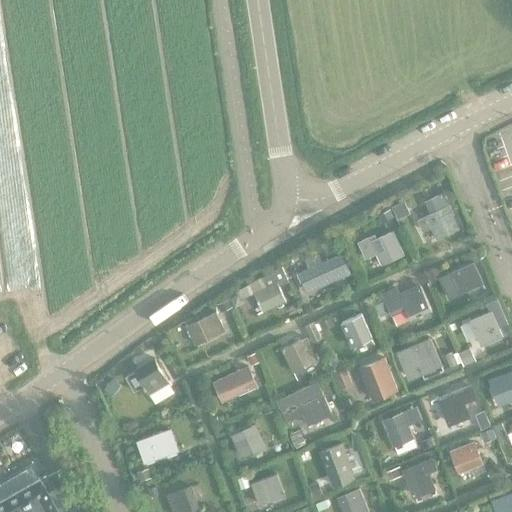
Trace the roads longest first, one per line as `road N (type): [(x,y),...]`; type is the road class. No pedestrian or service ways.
road 1 (residential): [(0,414),(256,241),(284,199)]
road 2 (residential): [(284,199),(332,193),(511,101)]
road 3 (unclassified): [(284,199),(256,0)]
road 4 (unknown): [(511,357),(386,412)]
